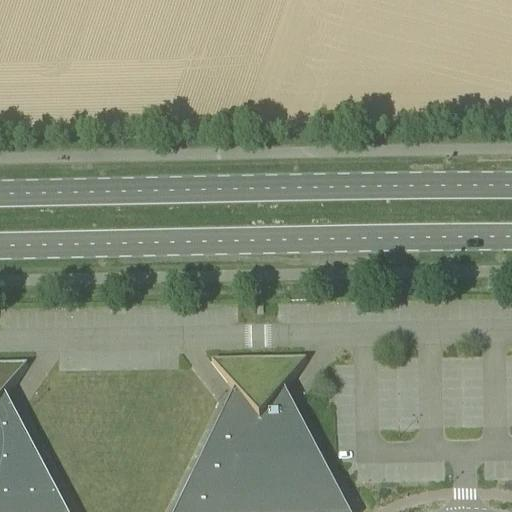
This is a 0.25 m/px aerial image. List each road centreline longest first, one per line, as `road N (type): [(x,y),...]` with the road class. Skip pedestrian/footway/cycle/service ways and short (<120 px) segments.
road 1 (unclassified): [(511,330),(0,343)]
road 2 (primary): [(511,184),(0,193)]
road 3 (primary): [(0,246),(511,238)]
